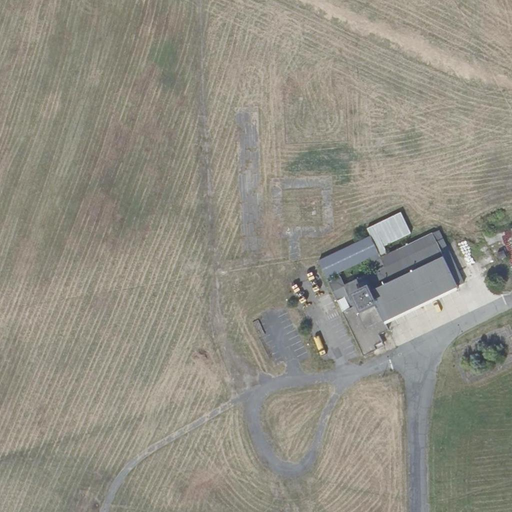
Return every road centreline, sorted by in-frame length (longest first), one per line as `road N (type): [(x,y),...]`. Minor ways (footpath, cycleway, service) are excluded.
road 1 (track): [(257,400),(241,399),(131,463),(104,511)]
road 2 (track): [(416,347),(419,511)]
